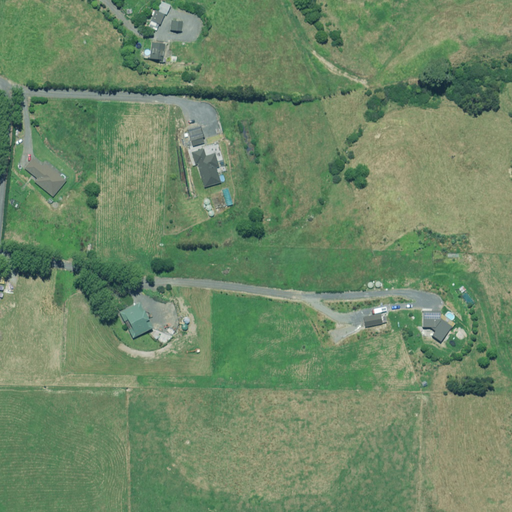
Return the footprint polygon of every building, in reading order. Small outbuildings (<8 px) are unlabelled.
[(165,13),(156,9),(151,21),(160,24),(165,13)] [(183,22),(171,21),(170,31),(183,31),(183,22)] [(166,44),(152,43),(151,49),(146,49),(145,59),(164,60),(166,44)] [(197,149),(195,140),(187,142),(189,151),(197,149)] [(206,160),(203,150),(194,153),(197,163),(198,162),(206,185),(219,181),(214,166),(217,165),(215,157),(206,160)] [(44,166),(33,158),(25,168),(38,178),(35,182),(53,196),(68,179),(47,162),(44,166)] [(144,311),(140,303),(120,314),(133,338),(153,328),(144,311)]
